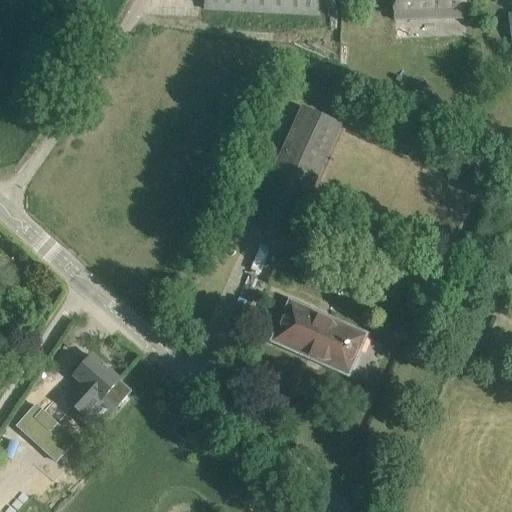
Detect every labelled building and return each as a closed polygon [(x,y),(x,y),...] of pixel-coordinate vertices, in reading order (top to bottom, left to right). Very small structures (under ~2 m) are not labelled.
[(318,16),(318,0),(205,0),(205,10),(318,16)] [(394,0),(395,21),(462,20),(461,0),(394,0)] [(511,13),(509,14),(511,33),(502,34),(503,47),(511,45),(511,13)] [(288,244),(341,125),(303,108),(249,227),(288,244)] [(367,337),(349,329),(289,302),(289,304),(290,304),(274,341),(349,375),(365,338),(366,338),(367,337)] [(118,408),(132,393),(93,357),(75,377),(82,383),(66,400),(86,419),(106,397),(118,408)] [(76,441),(62,429),(37,405),(18,427),(38,446),(57,463),(76,441)]
